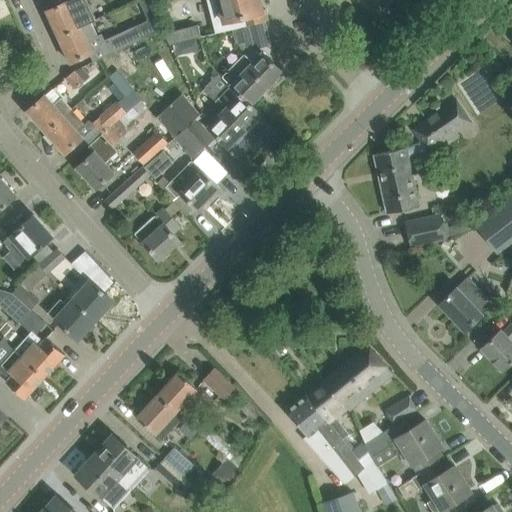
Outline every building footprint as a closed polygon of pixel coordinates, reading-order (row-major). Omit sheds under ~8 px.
[(95,20),(85,0),(68,0),(45,11),(58,37),(80,27),(91,22),(95,20)] [(232,29),(232,30),(265,22),(264,21),(268,20),(265,9),(262,10),(259,0),(206,0),(215,33),(232,29)] [(110,54),(162,30),(158,17),(104,42),(110,54)] [(58,37),(70,63),(92,52),(87,41),(98,36),(91,22),(80,27),(58,37)] [(219,74),(219,75),(250,104),(282,71),(267,57),(271,53),(271,54),(272,53),(265,22),(232,30),(235,42),(245,53),(222,77),(219,74)] [(197,26),(164,34),(169,46),(200,38),(197,26)] [(117,69),(126,80),(139,69),(123,50),(110,61),(117,69)] [(101,134),(118,119),(141,99),(126,80),(117,69),(109,76),(125,97),(117,103),(116,102),(92,123),(101,134)] [(83,82),(73,71),(65,78),(75,89),(83,82)] [(219,75),(210,84),(231,105),(228,108),(238,117),(235,120),(255,139),(266,128),(255,118),(260,113),(250,104),(219,75)] [(240,154),(255,139),(235,120),(238,117),(228,108),(231,105),(210,84),(203,91),(224,111),(208,128),(228,147),(230,144),(240,154)] [(176,136),(187,126),(195,118),(202,112),(183,92),(157,115),(176,136)] [(26,111),(45,133),(71,110),(61,98),(53,104),(44,95),(26,111)] [(456,99),(412,129),(427,153),(472,123),(456,99)] [(89,122),(85,125),(71,110),(45,133),(64,154),(94,127),(89,122)] [(213,138),(195,118),(187,126),(204,145),(213,138)] [(118,119),(101,134),(88,146),(93,151),(76,167),(95,189),(113,173),(104,162),(117,151),(111,145),(127,130),(118,119)] [(204,145),(187,126),(176,136),(173,138),(191,157),(204,145)] [(158,131),(133,153),(142,165),(168,143),(158,131)] [(419,206),(406,147),(374,154),(387,213),(419,206)] [(164,149),(146,166),(157,178),(175,161),(164,149)] [(197,209),(218,187),(191,160),(166,186),(176,196),(180,193),(197,209)] [(104,199),(113,208),(150,175),(142,165),(104,199)] [(0,208),(16,195),(0,177),(0,208)] [(511,197),(476,226),(496,251),(511,238),(511,197)] [(163,208),(135,233),(159,261),(181,242),(173,233),(180,227),(163,208)] [(19,266),(28,257),(52,236),(33,214),(1,243),(10,252),(8,253),(19,266)] [(405,223),(410,246),(433,241),(428,218),(405,223)] [(47,273),(65,257),(57,248),(39,264),(47,273)] [(47,273),(39,264),(21,284),(27,290),(47,273)] [(467,276),(454,289),(438,303),(464,331),(493,304),(467,276)] [(89,279),(71,299),(95,320),(113,301),(89,279)] [(40,302),(27,290),(21,284),(12,293),(31,311),(40,302)] [(12,293),(0,290),(0,289),(0,307),(19,324),(31,311),(12,293)] [(78,340),(95,320),(71,299),(65,305),(60,300),(48,313),(54,318),(78,340)] [(481,348),(502,370),(511,360),(511,343),(511,342),(511,340),(511,323),(502,333),(500,330),(481,348)] [(32,331),(15,350),(44,377),(64,354),(46,338),(43,341),(32,331)] [(325,380),(347,407),(349,410),(392,373),(367,346),(325,380)] [(44,377),(15,350),(0,365),(0,370),(9,378),(5,382),(24,399),(44,377)] [(233,386),(215,368),(204,380),(223,398),(233,386)] [(178,372),(157,394),(176,411),(196,388),(178,372)] [(306,394),(341,439),(348,433),(334,416),(347,407),(325,380),(306,394)] [(176,411),(157,394),(136,417),(161,440),(182,417),(176,411)] [(372,456),(369,451),(357,460),(350,451),(341,439),(306,394),(287,410),(307,436),(316,429),(346,469),(353,463),(369,490),(378,486),(389,504),(397,499),(372,456)] [(384,411),(393,426),(417,411),(408,396),(384,411)] [(190,409),(182,417),(201,434),(209,426),(190,409)] [(403,451),(418,475),(442,459),(436,449),(441,445),(425,420),(399,436),(393,426),(365,443),(369,451),(372,456),(390,445),(396,455),(403,451)] [(112,434),(94,454),(131,488),(149,469),(112,434)] [(364,440),(350,451),(357,460),(369,451),(365,443),(364,440)] [(174,447),(164,459),(192,485),(202,473),(174,447)] [(94,454),(76,474),(113,508),(131,488),(94,454)] [(182,495),(192,485),(164,459),(154,469),(182,495)] [(449,511),(446,506),(470,491),(454,466),(449,469),(442,459),(418,475),(411,479),(418,489),(424,485),(433,498),(426,503),(431,511),(449,511)] [(362,511),(354,488),(320,500),(324,511),(362,511)] [(41,511),(74,511),(56,496),(41,511)] [(481,511),(502,511),(497,503),(492,506),(491,506),(481,511)]
